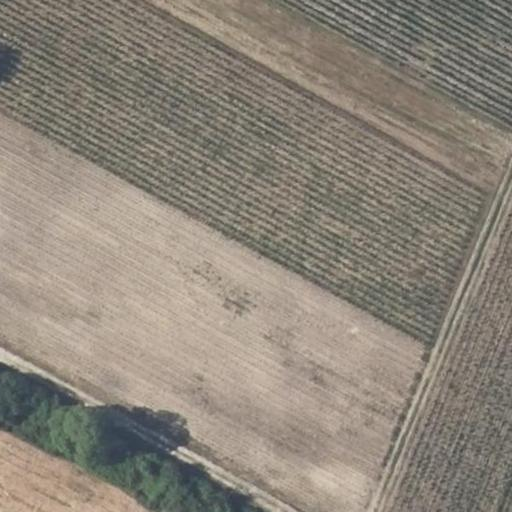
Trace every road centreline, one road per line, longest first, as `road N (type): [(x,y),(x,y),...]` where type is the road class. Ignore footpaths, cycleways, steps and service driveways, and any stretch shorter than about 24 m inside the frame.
road 1 (track): [(511,175),(374,511)]
road 2 (track): [(280,511),(0,356)]
